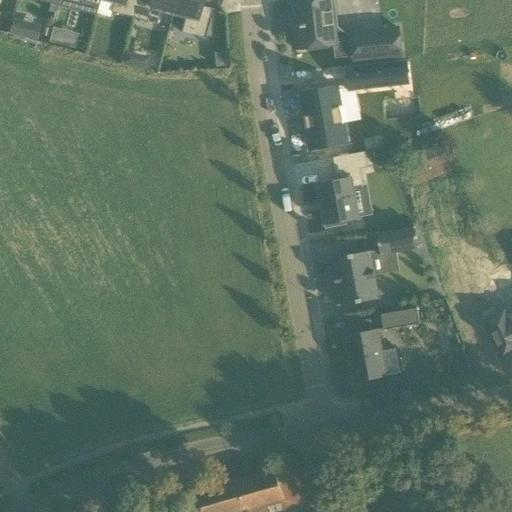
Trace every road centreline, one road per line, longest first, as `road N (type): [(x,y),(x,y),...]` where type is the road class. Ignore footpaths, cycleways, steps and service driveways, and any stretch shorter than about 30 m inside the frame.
road 1 (residential): [(320,428),(253,0)]
road 2 (unclassified): [(35,511),(99,477),(320,428)]
road 3 (unclassified): [(320,428),(511,394)]
